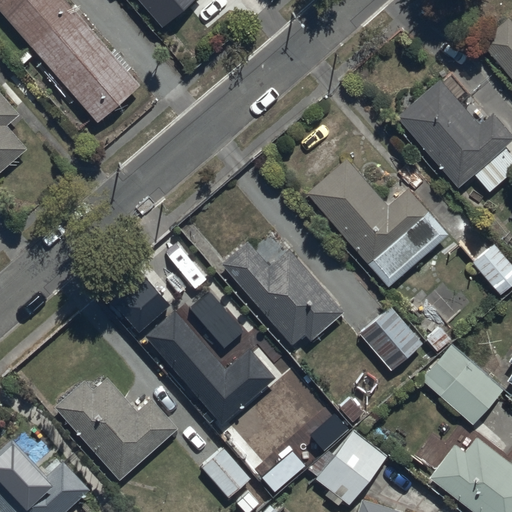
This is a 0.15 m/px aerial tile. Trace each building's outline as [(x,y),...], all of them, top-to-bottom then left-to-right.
[(111,49),(68,0),(0,0),(0,8),(97,120),(140,82),(128,68),(131,66),(114,47),(111,49)] [(139,0),(163,26),(190,0),(139,0)] [(511,18),(508,14),(480,37),(511,75),(511,18)] [(489,190),(511,167),(511,155),(504,147),(511,140),(511,132),(492,109),(478,121),(461,100),(470,92),(451,70),(441,79),(438,76),(395,114),(458,186),(473,173),(489,190)] [(0,168),(26,146),(7,123),(18,113),(0,91),(0,168)] [(448,233),(406,187),(388,203),(347,155),(305,192),(389,286),(448,233)] [(344,310),(286,245),(268,261),(247,238),(219,263),(290,342),(302,331),(310,340),(344,310)] [(511,282),(511,263),(493,242),(472,261),(501,292),(511,282)] [(112,297),(138,326),(168,300),(143,271),(112,297)] [(188,302),(222,343),(241,327),(208,286),(188,302)] [(422,340),(389,303),(358,332),(392,369),(422,340)] [(145,335),(244,447),(259,434),(237,409),(275,376),(248,346),(225,366),(175,309),(145,335)] [(503,388),(448,340),(417,375),(473,423),(503,388)] [(120,477),(177,426),(150,397),(137,409),(106,376),(93,388),(82,376),(53,403),(120,477)] [(325,442),(346,424),(306,379),(286,397),(325,442)] [(338,504),(343,497),(349,502),(386,454),(350,427),(314,475),(328,486),(323,493),(338,504)] [(511,511),(511,461),(476,434),(464,449),(454,441),(428,474),(477,511),(511,511)] [(63,511),(89,487),(62,459),(47,473),(12,437),(0,448),(0,509),(2,511),(63,511)] [(250,478),(221,445),(199,465),(228,498),(250,478)] [(398,511),(399,509),(360,498),(355,511),(398,511)]
